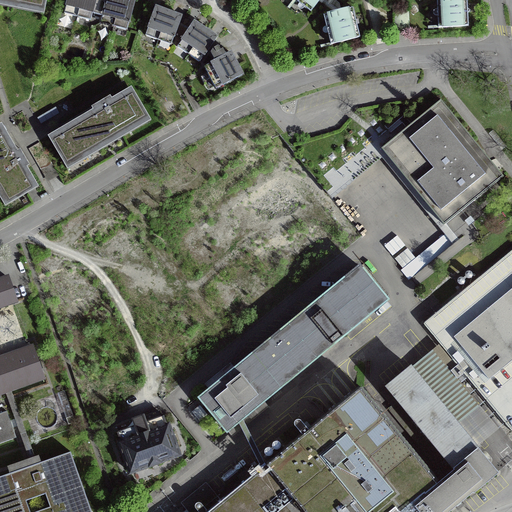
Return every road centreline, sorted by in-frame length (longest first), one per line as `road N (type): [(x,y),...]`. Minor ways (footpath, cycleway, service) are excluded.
road 1 (residential): [(275,91),(0,241)]
road 2 (residential): [(511,57),(439,54),(352,64),(275,91)]
road 3 (residential): [(275,91),(248,39),(185,0)]
